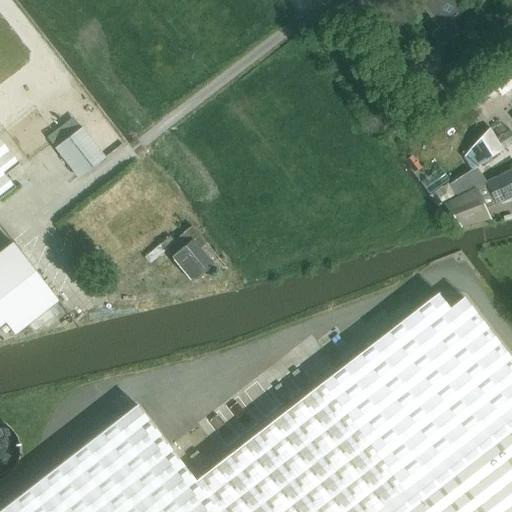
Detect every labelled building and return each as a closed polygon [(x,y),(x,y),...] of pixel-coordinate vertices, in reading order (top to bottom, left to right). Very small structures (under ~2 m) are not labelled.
[(390,0),(353,0),(349,3),(365,24),(393,3),(390,0)] [(461,33),(450,20),(462,10),(454,0),(416,0),(439,29),(431,35),(441,48),(461,33)] [(455,76),(436,52),(415,69),(434,92),(455,76)] [(381,130),(394,146),(405,137),(407,140),(418,131),(403,112),(381,130)] [(52,138),(58,145),(79,127),(73,120),(52,138)] [(82,128),(54,149),(57,152),(78,180),(106,158),(82,128)] [(464,158),(472,171),(491,159),(490,157),(503,149),(489,128),(464,158)] [(0,140),(0,200),(15,188),(5,175),(19,164),(0,140)] [(474,188),(488,182),(500,176),(491,159),(472,171),(466,174),(474,188)] [(511,171),(511,170),(500,176),(488,182),(498,205),(511,198),(511,171)] [(456,197),(444,205),(461,227),(490,218),(486,210),(498,205),(488,182),(474,188),(456,197)] [(438,207),(444,205),(456,197),(448,184),(430,197),(438,207)] [(192,283),(213,265),(199,250),(205,245),(191,227),(164,250),(192,283)] [(12,244),(0,253),(0,326),(5,322),(15,335),(58,302),(12,244)] [(137,406),(0,511),(511,511),(511,361),(463,298),(449,309),(437,294),(195,481),(137,406)] [(0,432),(0,469),(16,465),(6,431),(0,432)]
